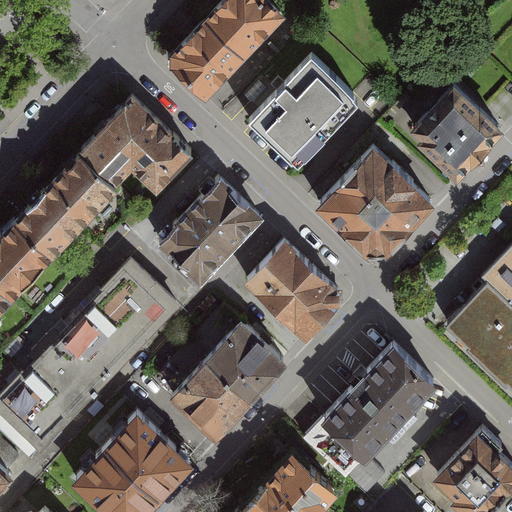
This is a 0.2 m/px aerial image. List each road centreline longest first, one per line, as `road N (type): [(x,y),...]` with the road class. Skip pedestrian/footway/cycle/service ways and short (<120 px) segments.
road 1 (residential): [(117,42),(375,286)]
road 2 (residential): [(375,286),(162,511)]
road 3 (residential): [(511,145),(375,286)]
road 4 (residential): [(375,286),(511,422)]
road 5 (residential): [(0,165),(117,42)]
